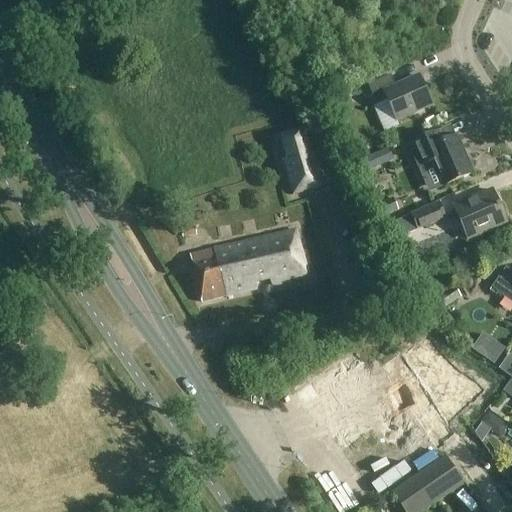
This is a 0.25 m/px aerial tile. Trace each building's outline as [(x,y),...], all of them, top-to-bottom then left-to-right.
[(395,88),(390,76),(368,86),(377,106),(387,101),(397,122),(431,106),(418,77),(395,88)] [(338,116),(353,111),(345,93),(331,98),(338,116)] [(281,161),(292,197),(324,188),(314,155),(310,157),(302,131),(280,138),(287,160),(281,161)] [(408,145),(417,164),(419,169),(433,163),(443,187),(474,174),(472,171),(475,169),(472,161),(468,161),(457,137),(442,144),(437,132),(408,145)] [(370,158),(359,162),(363,174),(375,170),(371,161),(370,158)] [(454,209),(468,240),(507,223),(493,192),(454,209)] [(384,217),(397,211),(392,199),(378,205),(384,217)] [(411,215),(417,231),(445,219),(438,204),(411,215)] [(180,229),(182,239),(197,238),(196,228),(180,229)] [(295,233),(260,241),(265,263),(301,255),(295,233)] [(260,241),(246,244),(251,267),(255,282),(268,279),(265,263),(260,241)] [(246,244),(215,251),(220,274),(251,267),(246,244)] [(207,253),(188,257),(201,304),(225,298),(222,286),(220,274),(215,251),(207,253)] [(301,255),(265,263),(268,279),(271,288),(289,284),(288,281),(307,277),(301,255)] [(251,267),(220,274),(222,286),(225,298),(257,291),(255,282),(251,267)] [(511,281),(501,297),(511,304),(511,281)] [(443,309),(460,298),(454,288),(436,299),(443,309)] [(472,350),(494,365),(503,351),(482,336),(472,350)] [(303,393),(349,459),(425,407),(379,340),(303,393)] [(474,434),(480,443),(489,431),(497,420),(488,413),(480,424),(474,434)] [(395,499),(403,511),(423,511),(462,485),(443,458),(391,494),(395,499)]
